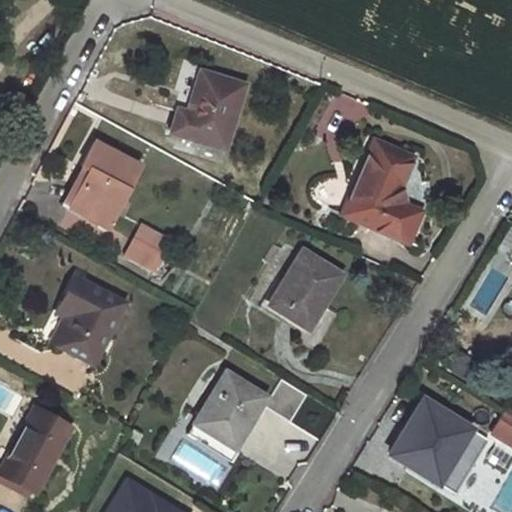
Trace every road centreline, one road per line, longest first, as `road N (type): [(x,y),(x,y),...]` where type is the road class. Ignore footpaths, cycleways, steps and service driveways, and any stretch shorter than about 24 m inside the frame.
road 1 (residential): [(293,511),(511,160)]
road 2 (residential): [(511,153),(149,0)]
road 3 (residential): [(0,209),(109,0)]
